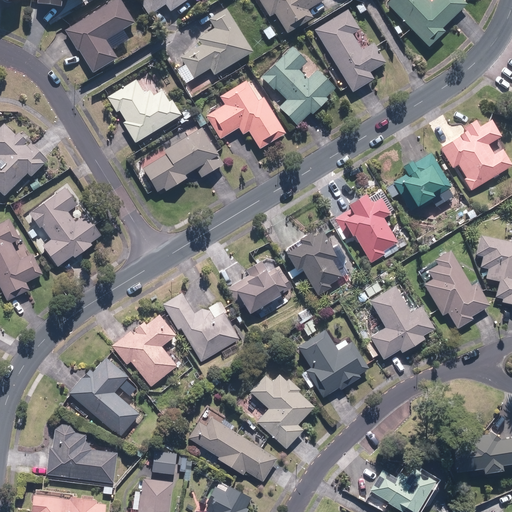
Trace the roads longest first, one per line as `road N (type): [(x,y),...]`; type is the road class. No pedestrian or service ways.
road 1 (residential): [(157,260),(469,68),(497,39),(511,3)]
road 2 (residential): [(0,49),(49,79),(157,260)]
road 3 (residential): [(0,423),(42,340),(157,260)]
road 4 (residential): [(456,367),(378,407),(345,438),(293,511)]
